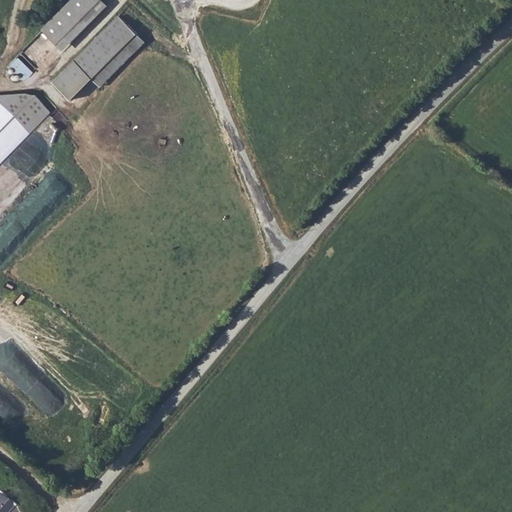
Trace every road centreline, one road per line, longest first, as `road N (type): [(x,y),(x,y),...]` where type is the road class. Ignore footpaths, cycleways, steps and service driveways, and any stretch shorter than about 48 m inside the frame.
road 1 (unclassified): [(80,511),(290,262),(511,32)]
road 2 (track): [(290,262),(174,0)]
